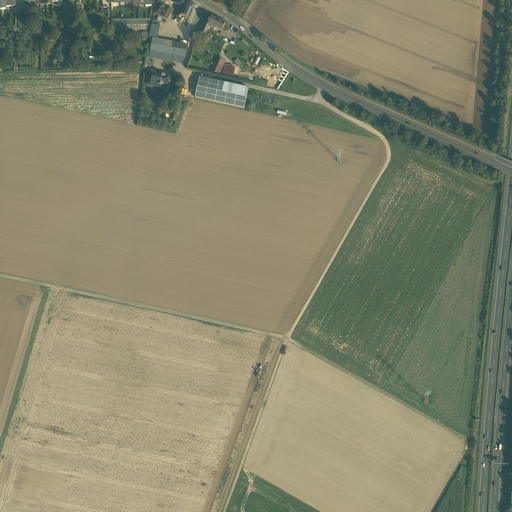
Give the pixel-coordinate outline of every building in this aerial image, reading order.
[(15,0),(15,7),(15,10),(19,10),(19,6),(24,6),(24,2),(24,1),(23,0),(15,0)] [(193,4),(185,1),(184,4),(180,15),(188,18),(193,4)] [(163,5),(161,3),(160,4),(158,9),(165,13),(168,8),(163,5)] [(165,13),(158,9),(155,14),(167,21),(173,11),(168,8),(165,13)] [(210,17),(207,25),(207,26),(208,27),(213,29),(217,20),(210,17)] [(217,20),(213,29),(221,32),(223,28),(225,24),(217,20)] [(230,31),(223,28),(221,32),(220,34),(227,37),(230,31)] [(187,46),(152,39),(150,51),(185,58),(187,46)] [(150,51),(147,50),(146,58),(183,65),(185,58),(150,51)] [(220,75),(225,64),(218,61),(213,72),(220,75)] [(225,66),(223,74),(233,76),(235,68),(225,66)] [(171,77),(153,74),(151,84),(157,85),(156,87),(163,88),(163,86),(169,87),(171,77)] [(248,89),(199,78),(195,98),(244,109),(248,89)]
